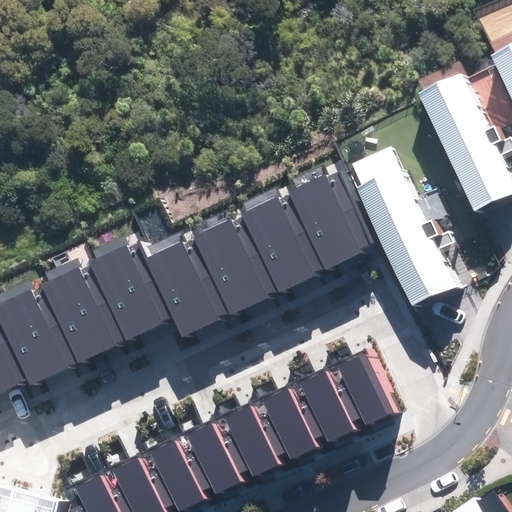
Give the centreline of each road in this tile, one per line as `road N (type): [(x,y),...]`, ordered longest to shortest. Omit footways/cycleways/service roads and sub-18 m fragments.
road 1 (residential): [(455,441),(377,306),(27,461),(0,455)]
road 2 (residential): [(455,441),(315,511)]
road 3 (residential): [(511,336),(489,413),(455,441)]
